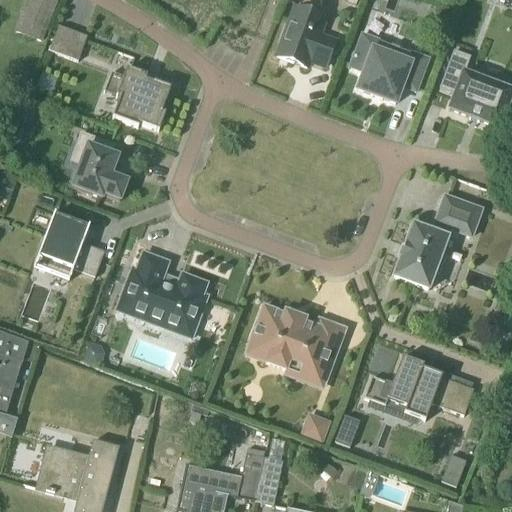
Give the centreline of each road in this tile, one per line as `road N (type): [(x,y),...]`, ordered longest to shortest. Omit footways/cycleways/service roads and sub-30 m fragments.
road 1 (residential): [(215,75),(180,189),(187,212),(205,226),(327,271),(365,251),(399,155)]
road 2 (residential): [(399,155),(249,99),(215,75)]
road 3 (residential): [(215,75),(96,0)]
